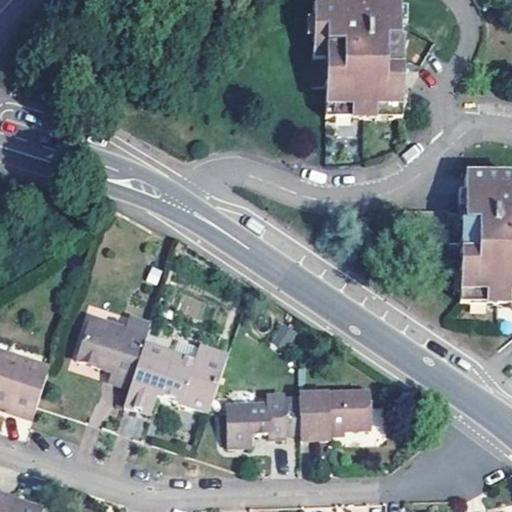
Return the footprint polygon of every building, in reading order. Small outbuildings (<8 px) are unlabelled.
[(323,123),(335,123),(349,123),(401,123),(401,115),(401,94),(401,80),(401,63),(398,62),(398,53),(398,36),(398,30),(398,13),(398,0),(312,0),(312,17),(312,34),(312,90),(324,91),(323,123)] [(312,34),(312,17),(304,18),(304,33),(312,34)] [(409,94),(401,94),(401,115),(409,115),(409,94)] [(349,123),(335,123),(334,132),(349,132),(349,123)] [(511,181),(463,181),(462,198),(462,214),(462,216),(403,216),(402,246),(459,247),(458,262),(458,279),(458,300),(458,308),(508,308),(511,307),(511,181)] [(131,384),(149,332),(90,314),(77,353),(114,365),(110,376),(131,384)] [(210,356),(220,360),(225,350),(202,343),(194,362),(204,365),(210,356)] [(174,392),(171,400),(211,414),(229,363),(220,360),(210,356),(204,365),(194,362),(147,347),(130,405),(153,413),(160,396),(162,389),(174,392)] [(7,407),(32,416),(50,366),(0,349),(0,401),(8,404),(7,407)] [(162,389),(160,396),(171,400),(174,392),(162,389)] [(369,391),(300,394),(300,401),(301,427),(301,440),(335,439),(334,429),(370,429),(369,391)] [(301,427),(300,401),(286,402),(286,394),(269,395),(269,403),(232,406),(233,446),(255,445),(254,430),(261,429),(271,429),(271,436),(288,434),(287,428),(301,427)] [(0,511),(43,511),(16,502),(18,495),(0,489),(0,511)] [(16,502),(43,511),(46,504),(18,495),(16,502)]
